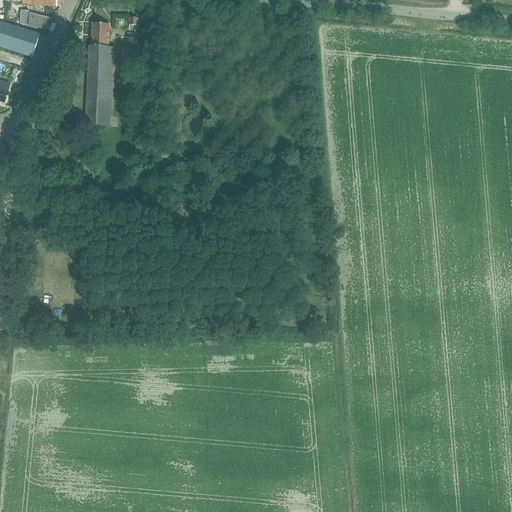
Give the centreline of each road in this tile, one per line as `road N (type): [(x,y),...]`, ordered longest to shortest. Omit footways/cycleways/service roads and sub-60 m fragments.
road 1 (tertiary): [(282,0),(511,20)]
road 2 (unclassified): [(0,290),(17,128)]
road 3 (residential): [(17,128),(71,0)]
